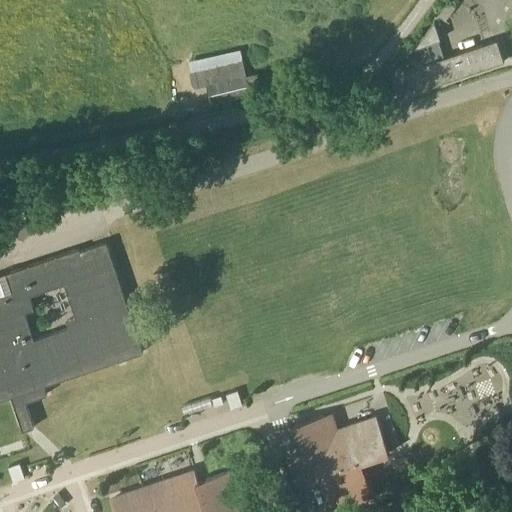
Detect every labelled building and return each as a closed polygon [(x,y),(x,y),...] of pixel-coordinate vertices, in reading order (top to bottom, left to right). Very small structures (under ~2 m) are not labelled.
[(435,26),(414,53),(441,44),(435,26)] [(404,70),(412,92),(505,61),(498,39),(404,70)] [(250,94),(246,77),(243,61),(192,72),(190,73),(194,90),(208,87),(211,103),(250,94)] [(0,399),(12,396),(23,430),(35,427),(26,401),(48,394),(45,385),(144,352),(107,241),(81,250),(80,248),(6,273),(12,290),(0,293),(0,399)] [(457,394),(484,395),(484,370),(457,370),(457,394)] [(332,433),(330,433),(324,414),(296,424),(294,424),(313,479),(315,478),(390,453),(384,436),(383,436),(377,418),(377,417),(332,433)] [(247,511),(234,473),(233,469),(206,478),(207,481),(201,483),(200,484),(199,480),(196,471),(114,499),(111,500),(115,511),(247,511)]
